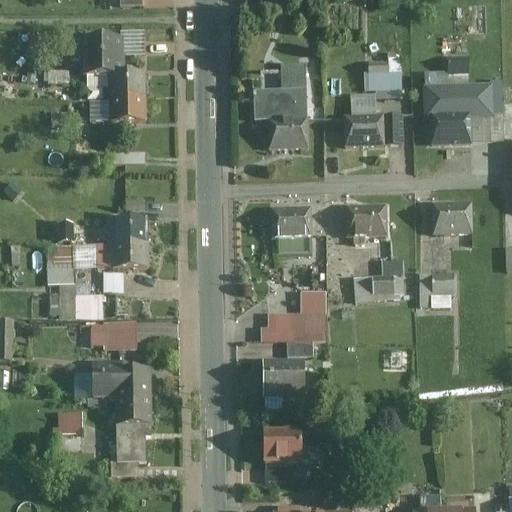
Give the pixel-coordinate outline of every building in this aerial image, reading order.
[(143,9),(143,0),(121,0),(122,10),(143,9)] [(110,103),(148,101),(147,77),(125,77),(124,41),(83,41),(84,81),(110,81),(110,103)] [(435,67),(434,42),(421,42),(422,68),(435,67)] [(468,78),(467,63),(447,64),(447,78),(468,78)] [(387,67),(367,67),(367,94),(401,93),(401,79),(387,79),(387,67)] [(308,153),(307,70),(279,70),(280,95),(253,95),(253,125),(266,124),(267,154),(308,153)] [(148,101),(110,103),(111,128),(149,127),(148,101)] [(500,119),(500,106),(491,106),(491,119),(500,119)] [(95,116),(79,117),(79,131),(95,130),(95,116)] [(470,149),(470,116),(429,117),(430,149),(470,149)] [(402,118),(384,119),(385,151),(403,151),(402,118)] [(385,151),(384,119),(342,121),(343,153),(385,151)] [(501,126),(491,127),(492,147),(501,147),(501,126)] [(147,157),(114,158),(114,169),(147,169),(147,157)] [(146,214),(146,204),(127,204),(128,214),(146,214)] [(472,239),(471,208),(430,209),(431,240),(472,239)] [(387,242),(386,209),(345,210),(346,244),(352,244),(353,250),(364,250),(364,243),(387,242)] [(310,245),(309,213),(271,214),(271,226),(274,226),(275,246),(310,245)] [(150,249),(149,224),(113,225),(114,250),(150,249)] [(74,248),(74,229),(58,230),(59,249),(74,248)] [(150,249),(114,250),(97,250),(98,275),(151,273),(150,249)] [(76,291),(75,251),(48,252),(50,292),(76,291)] [(402,306),(402,267),(381,268),(381,283),(354,284),(354,307),(402,306)] [(454,278),(419,279),(420,312),(451,311),(451,301),(454,301),(454,278)] [(260,334),(260,349),(325,348),(324,298),(300,299),(300,320),(267,320),(267,334),(260,334)] [(0,323),(0,344),(1,364),(19,363),(17,322),(0,323)] [(136,328),(103,329),(104,356),(137,355),(136,328)] [(117,403),(153,402),(152,375),(124,375),(123,367),(94,368),(94,404),(117,403)] [(302,367),(259,367),(260,406),(303,405),(302,367)] [(118,468),(136,468),(148,468),(148,443),(153,443),(153,402),(117,403),(118,467),(118,468)] [(82,453),(82,418),(56,418),(56,454),(82,453)] [(300,457),(299,436),(261,437),(261,474),(265,474),(265,488),(288,487),(287,473),(309,472),(309,456),(300,457)] [(136,483),(136,468),(118,468),(118,467),(112,467),(112,483),(136,483)]
